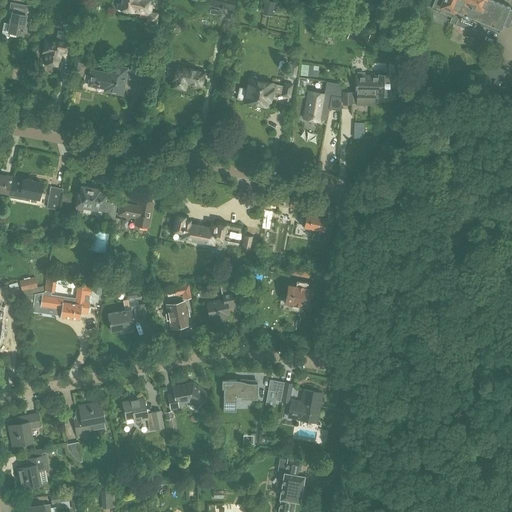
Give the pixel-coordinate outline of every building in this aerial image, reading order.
[(29,0),(28,9),(37,11),(39,0),(29,0)] [(139,16),(146,17),(145,23),(157,25),(159,12),(150,10),(152,0),(122,0),(122,2),(119,2),(118,8),(121,9),(140,13),(139,16)] [(271,13),(272,10),(275,10),(277,2),(264,0),(260,0),(259,7),(264,8),(263,11),(271,13)] [(450,23),(465,29),(477,0),(434,0),(432,8),(453,16),(452,18),(450,23)] [(477,0),(465,29),(468,30),(469,28),(478,31),(482,21),(484,22),(484,21),(498,27),(501,29),(503,24),(509,26),(511,18),(511,8),(510,7),(493,0),(477,0)] [(8,12),(12,13),(10,23),(4,22),(2,30),(21,34),(26,14),(28,5),(10,2),(8,12)] [(304,9),(302,14),(310,17),(312,11),(304,9)] [(365,45),(371,30),(356,25),(353,33),(355,34),(353,40),(365,45)] [(57,30),(55,38),(55,40),(45,39),(43,52),(46,52),(44,61),(46,61),(45,63),(46,65),(47,65),(48,66),(51,65),(52,65),(52,63),(58,64),(60,54),(61,53),(62,50),(65,50),(67,40),(68,32),(57,30)] [(459,49),(471,51),(474,33),(462,31),(459,49)] [(80,71),(80,66),(85,67),(86,61),(75,59),(73,70),(80,71)] [(148,66),(132,63),(131,69),(127,68),(109,64),(107,72),(91,69),(89,81),(105,84),(104,90),(122,94),(125,77),(130,78),(130,77),(145,80),(148,66)] [(290,63),(287,75),(295,77),(298,65),(290,63)] [(495,78),(493,82),(500,85),(507,70),(494,63),(488,75),(495,78)] [(301,76),(312,76),(313,65),(302,64),(301,76)] [(201,86),(204,71),(174,65),(170,85),(185,88),(186,83),(201,86)] [(355,74),(355,76),(359,81),(365,81),(365,85),(388,85),(388,74),(387,74),(387,69),(379,69),(379,73),(378,73),(378,75),(364,74),(364,71),(357,71),(357,74),(355,74)] [(359,81),(355,76),(355,91),(351,91),(351,103),(356,103),(356,104),(374,104),(374,97),(378,97),(378,94),(388,94),(388,85),(365,85),(365,81),(359,81)] [(237,99),(243,100),(243,101),(244,103),(265,107),(268,107),(268,102),(270,102),(272,91),(281,93),(280,95),(291,97),(294,83),(283,81),(283,85),(272,83),(273,82),(248,77),(245,88),(239,87),(237,99)] [(308,91),(303,118),(319,121),(324,94),(308,91)] [(343,104),(351,104),(351,103),(351,91),(343,91),(343,104)] [(303,126),(299,149),(304,150),(308,127),(303,126)] [(324,152),(325,139),(314,138),(313,151),(324,152)] [(0,190),(8,192),(9,192),(11,178),(6,177),(7,175),(0,173),(0,190)] [(9,192),(8,192),(8,196),(29,201),(30,196),(38,198),(41,182),(12,176),(11,178),(9,192)] [(104,209),(108,210),(107,217),(114,218),(116,203),(110,202),(110,201),(105,201),(107,191),(99,189),(99,188),(81,185),(79,194),(78,193),(75,210),(82,211),(83,206),(96,208),(104,209)] [(63,188),(50,186),(46,207),(58,209),(61,192),(62,193),(63,188)] [(134,224),(148,226),(152,201),(139,198),(138,205),(120,202),(118,214),(136,217),(134,224)] [(302,202),(290,200),(289,207),(301,209),(302,202)] [(323,230),(326,215),(307,212),(303,227),(323,230)] [(176,213),(172,230),(172,236),(212,243),(212,246),(220,248),(221,245),(225,246),(226,240),(223,239),(226,222),(216,221),(216,223),(211,222),(210,226),(190,222),(190,218),(185,217),(186,215),(176,213)] [(423,240),(405,232),(397,250),(415,258),(423,240)] [(252,235),(244,234),(241,248),(250,250),(252,235)] [(32,275),(35,291),(41,289),(44,271),(43,266),(31,269),(32,275)] [(263,269),(253,267),(251,279),(261,280),(263,269)] [(308,277),(309,271),(296,269),(295,275),(308,277)] [(46,275),(44,290),(54,291),(56,276),(46,275)] [(312,286),(308,286),(309,281),(304,280),(303,285),(288,282),(284,301),(307,305),(308,295),(311,295),(312,286)] [(43,291),(23,295),(27,304),(27,305),(28,307),(29,308),(31,309),(32,309),(33,305),(40,306),(40,305),(61,308),(60,316),(79,319),(80,306),(83,306),(85,295),(90,295),(92,286),(86,285),(86,284),(78,282),(75,303),(63,301),(63,297),(42,294),(43,292),(43,291)] [(227,317),(227,314),(228,313),(227,305),(234,304),(230,282),(220,284),(223,299),(206,302),(209,318),(211,317),(211,320),(214,322),(226,320),(227,317)] [(173,287),(174,295),(181,294),(182,299),(191,297),(189,285),(173,287)] [(187,325),(183,301),(167,303),(171,327),(187,325)] [(144,303),(135,304),(138,318),(147,317),(144,303)] [(134,326),(130,309),(107,313),(110,330),(134,326)] [(226,375),(226,392),(235,392),(235,394),(243,394),(243,392),(248,392),(248,393),(260,393),(260,375),(248,375),(248,378),(243,378),(243,375),(226,375)] [(271,389),(277,390),(275,400),(289,401),(292,383),(272,379),(271,389)] [(173,387),(174,393),(168,394),(170,407),(178,406),(177,402),(189,400),(195,404),(204,391),(192,383),(173,387)] [(316,422),(322,392),(303,389),(301,401),(291,399),(288,416),(297,418),(296,418),(316,422)] [(152,412),(146,413),(143,396),(136,398),(136,396),(131,397),(131,399),(122,400),(125,418),(134,417),(134,420),(135,422),(138,424),(140,420),(147,418),(149,429),(163,427),(160,410),(151,412),(152,412)] [(105,426),(104,421),(100,400),(78,404),(80,413),(76,413),(74,416),(75,420),(74,420),(77,435),(90,433),(89,429),(105,426)] [(173,417),(171,410),(164,412),(165,419),(173,417)] [(12,445),(16,444),(32,441),(29,427),(39,425),(37,413),(21,416),(22,422),(9,425),(12,445)] [(82,460),(78,441),(67,443),(68,450),(78,461),(82,460)] [(29,458),(30,464),(17,467),(20,487),(40,484),(38,470),(47,468),(45,455),(29,458)] [(300,492),(301,492),(302,484),(303,475),(299,474),(301,460),(287,458),(285,472),(284,472),(279,497),(281,498),(278,511),(279,511),(292,511),(295,500),(299,501),(300,492)] [(101,489),(102,507),(114,506),(113,488),(101,489)] [(51,503),(69,500),(68,492),(50,495),(51,503)] [(50,511),(49,503),(43,504),(23,506),(23,511),(50,511)]
